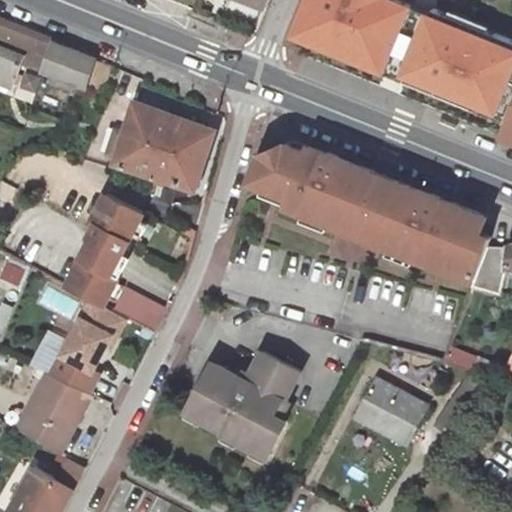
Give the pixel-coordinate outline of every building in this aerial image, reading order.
[(437,1),(437,0),(305,0),(298,18),(348,38),(344,48),(346,52),(349,53),(350,50),(355,52),(354,55),(357,56),(361,55),(364,45),(412,65),(419,45),(432,14),(452,22),(457,9),(437,1)] [(452,22),(432,14),(419,45),(440,53),(452,22)] [(0,19),(0,79),(13,84),(21,62),(46,71),(56,42),(0,19)] [(56,42),(46,71),(87,86),(96,58),(56,42)] [(103,92),(112,65),(96,58),(87,86),(103,92)] [(119,154),(116,162),(151,174),(146,189),(153,191),(159,177),(197,190),(217,130),(136,99),(126,131),(119,154)] [(511,108),(501,136),(511,140),(511,108)] [(441,118),(439,124),(455,131),(458,124),(441,118)] [(126,131),(116,128),(109,151),(119,154),(126,131)] [(478,271),(488,245),(492,237),(481,233),(488,216),(312,145),(309,152),(287,143),(263,153),(252,180),(291,197),(288,205),(335,224),(335,223),(338,215),(390,236),(387,244),(387,245),(448,269),(448,268),(451,260),(478,271)] [(91,236),(94,237),(125,253),(136,231),(145,213),(108,193),(93,221),(97,223),(91,236)] [(338,215),(335,223),(387,244),(390,236),(338,215)] [(83,256),(115,273),(125,253),(94,237),(83,256)] [(511,245),(510,246),(488,245),(478,271),(475,279),(472,286),(499,294),(506,267),(511,268),(511,245)] [(68,285),(91,297),(106,305),(121,276),(115,273),(83,256),(68,285)] [(451,260),(448,268),(475,279),(478,271),(451,260)] [(169,308),(127,286),(116,311),(129,317),(158,333),(169,308)] [(91,297),(61,354),(94,372),(107,347),(114,334),(118,337),(129,317),(116,311),(106,305),(91,297)] [(215,304),(210,315),(221,320),(227,309),(215,304)] [(118,337),(114,334),(107,347),(112,350),(118,337)] [(449,345),(448,349),(443,361),(472,373),(478,356),(449,345)] [(251,375),(244,377),(217,363),(209,376),(207,375),(189,409),(205,417),(203,419),(241,439),(239,441),(254,449),(255,446),(270,454),(289,420),(284,417),(292,402),(286,399),(301,371),(263,351),(251,375)] [(478,356),(472,373),(488,380),(496,383),(503,365),(478,356)] [(500,378),(511,385),(511,374),(505,370),(500,378)] [(18,428),(58,451),(81,409),(84,411),(93,394),(48,373),(18,428)] [(448,434),(483,382),(470,373),(435,424),(448,434)] [(381,429),(408,443),(429,405),(377,378),(360,411),(383,423),(381,429)] [(62,511),(75,489),(87,467),(68,456),(56,479),(34,467),(8,511),(62,511)]
